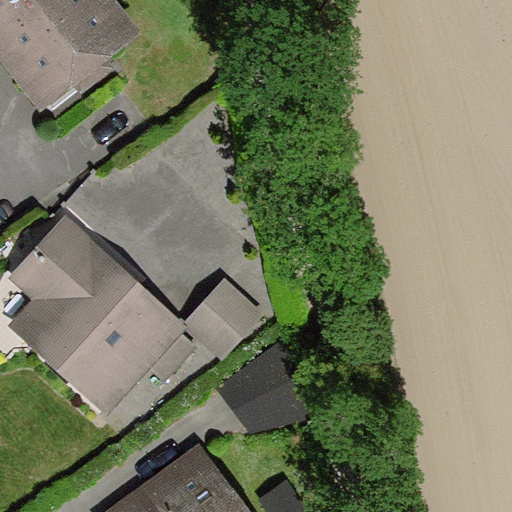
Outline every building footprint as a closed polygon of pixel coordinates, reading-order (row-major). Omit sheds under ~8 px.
[(41,97),(73,73),(67,65),(92,46),(99,54),(127,32),(129,30),(105,0),(0,0),(0,45),(38,96),(41,97)] [(67,65),(73,73),(82,85),(107,65),(99,54),(92,46),(67,65)] [(20,325),(81,379),(91,370),(114,390),(141,359),(175,321),(61,219),(59,219),(15,269),(15,271),(44,296),(20,325)] [(223,276),(183,320),(221,354),(260,310),(223,276)] [(141,359),(163,378),(196,343),(175,321),(141,359)] [(284,341),(221,387),(253,430),(304,411),(284,341)] [(91,370),(81,379),(106,400),(114,390),(91,370)] [(197,452),(158,483),(167,494),(206,464),(197,452)] [(242,511),(206,464),(167,494),(158,483),(120,511),(242,511)]
